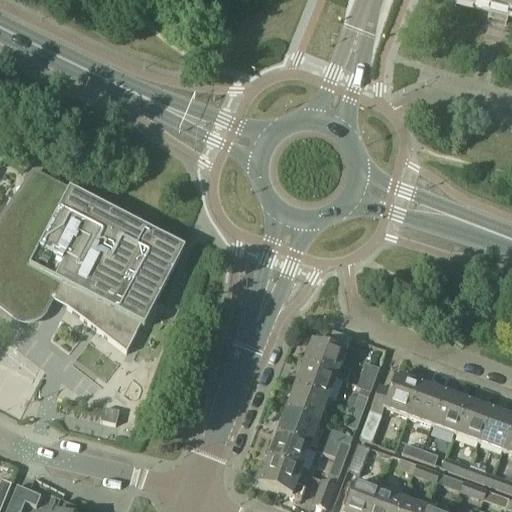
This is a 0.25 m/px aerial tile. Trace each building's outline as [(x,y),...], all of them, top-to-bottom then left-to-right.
[(511,0),(455,0),(454,6),(488,14),(486,21),(505,26),(507,19),(511,20),(511,0)] [(169,242),(24,168),(0,222),(0,226),(10,231),(0,253),(0,284),(20,298),(28,299),(37,295),(45,286),(55,266),(82,281),(79,287),(77,291),(131,336),(169,242)] [(0,358),(9,335),(0,332),(0,358)] [(301,369),(335,382),(345,385),(349,374),(339,370),(344,357),(310,345),(301,369)] [(369,396),(370,394),(378,372),(364,367),(356,389),(355,391),(369,396)] [(326,405),(335,382),(301,369),(292,392),(326,405)] [(381,412),(406,421),(406,420),(418,387),(393,378),(388,393),(378,389),(359,442),(370,446),(381,412)] [(430,429),(442,395),(418,387),(406,420),(406,421),(430,429)] [(317,428),(326,405),(292,392),(284,416),(317,428)] [(453,438),(466,404),(442,395),(430,429),(453,438)] [(350,414),(361,418),(367,401),(356,397),(350,414)] [(477,446),(489,412),(466,404),(453,438),(477,446)] [(100,425),(115,428),(118,415),(103,411),(100,425)] [(501,455),(511,423),(511,420),(489,412),(477,446),(501,455)] [(355,434),(361,418),(350,414),(344,430),(355,434)] [(309,452),(317,428),(284,416),(275,440),(309,452)] [(511,459),(511,423),(501,455),(511,459)] [(300,476),(309,452),(275,440),(266,463),(300,476)] [(333,461),(343,465),(349,449),(339,445),(333,461)] [(359,478),(368,453),(357,448),(347,474),(359,478)] [(401,457),(418,464),(421,454),(404,448),(401,457)] [(328,470),(332,458),(311,451),(307,464),(328,470)] [(421,454),(418,464),(433,469),(436,460),(421,454)] [(337,480),(343,465),(333,461),(327,477),(337,480)] [(413,479),(416,469),(399,462),(395,472),(413,479)] [(257,488),(291,501),(291,499),(300,503),(305,492),(295,488),(300,476),(266,463),(257,488)] [(465,481),(468,472),(451,466),(448,475),(465,481)] [(436,487),(439,477),(416,469),(413,479),(436,487)] [(481,476),(468,472),(465,481),(477,486),(481,476)] [(459,496),(463,486),(448,480),(444,490),(459,496)] [(313,505),(327,510),(334,488),(320,484),(313,505)] [(511,498),(511,487),(503,484),(499,494),(503,495),(511,498)] [(0,494),(0,501),(4,503),(10,488),(4,485),(0,494)] [(372,511),(379,494),(355,485),(344,511),(372,511)] [(34,510),(39,499),(16,489),(7,510),(11,511),(19,511),(23,505),(34,510)] [(483,505),(486,495),(471,489),(467,499),(483,505)] [(400,511),(403,503),(379,494),(372,511),(400,511)] [(501,511),(507,511),(510,504),(496,498),(491,508),(501,511)] [(426,511),(403,503),(400,511),(426,511)]
